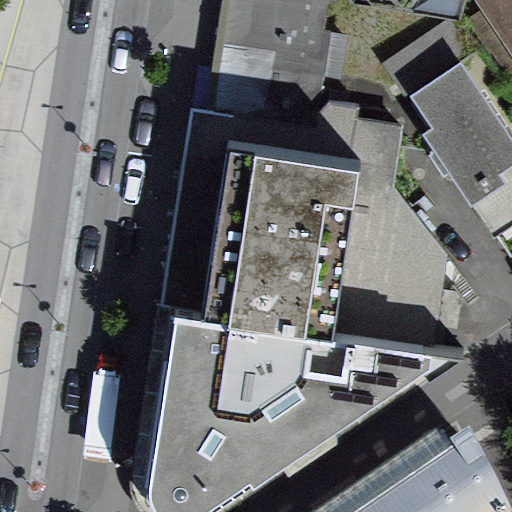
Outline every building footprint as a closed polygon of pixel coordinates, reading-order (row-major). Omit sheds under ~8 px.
[(319,116),(322,91),(325,71),(341,73),(347,29),(324,26),(328,0),(220,0),(206,101),(319,116)] [(395,0),(459,10),(463,0),(395,0)] [(511,0),(482,0),(511,45),(511,0)] [(511,221),(511,126),(467,56),(480,48),(462,19),(455,23),(449,14),(378,59),(403,98),(414,90),(431,118),(421,124),(492,234),(511,221)] [(166,281),(436,318),(446,243),(397,182),(406,116),(358,109),(360,97),(322,91),(319,116),(206,101),(193,99),(166,281)] [(483,324),(436,318),(166,281),(140,470),(140,479),(141,488),(144,496),(148,504),(153,511),(155,511),(221,511),(479,347),(483,324)] [(506,511),(458,416),(318,511),(506,511)]
